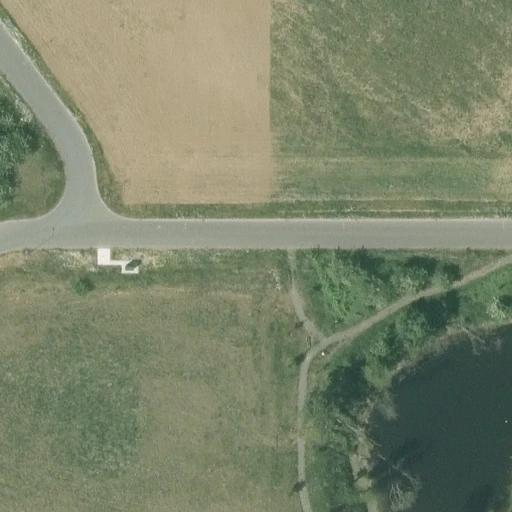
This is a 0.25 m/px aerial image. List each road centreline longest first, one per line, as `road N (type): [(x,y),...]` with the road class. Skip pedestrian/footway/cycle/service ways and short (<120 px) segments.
road 1 (unclassified): [(78,232),(511,234)]
road 2 (unclassified): [(0,43),(69,131),(79,158),(78,232)]
